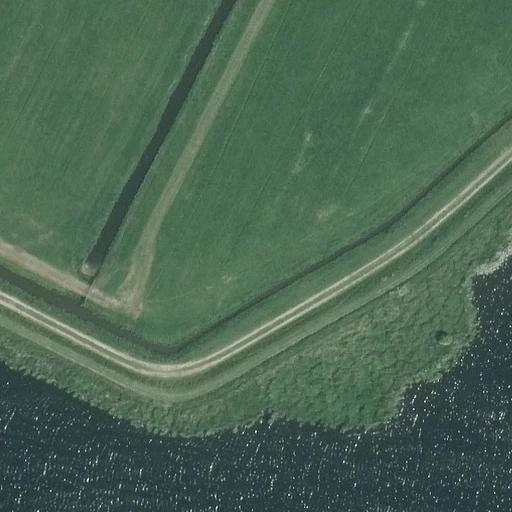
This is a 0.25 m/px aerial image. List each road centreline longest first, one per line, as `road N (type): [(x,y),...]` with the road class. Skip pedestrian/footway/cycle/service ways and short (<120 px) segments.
road 1 (track): [(0,295),(154,374),(184,371),(221,360),(414,244),(511,158)]
road 2 (track): [(0,246),(112,301),(134,295),(167,194),(265,0)]
